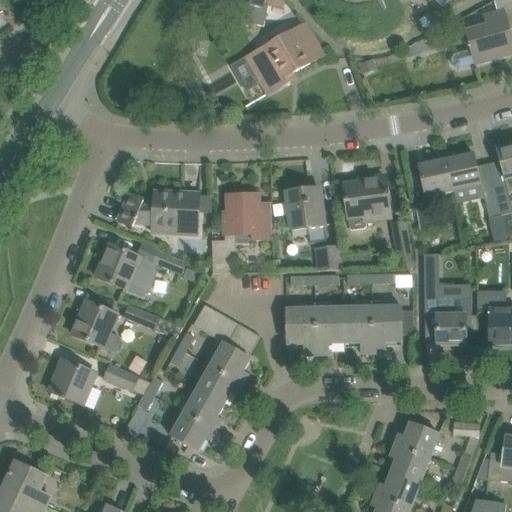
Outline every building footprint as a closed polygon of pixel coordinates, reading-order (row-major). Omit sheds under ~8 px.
[(240,0),(239,4),(268,11),(269,7),(283,10),(285,0),(240,0)] [(511,0),(496,0),(496,1),(499,14),(486,17),(489,26),(466,32),(469,44),(467,44),(468,49),(471,48),(471,51),(454,55),(451,61),(453,67),(458,70),(476,65),(476,63),(502,56),(502,58),(511,54),(511,0)] [(268,11),(239,4),(235,21),(264,28),(268,11)] [(306,25),(246,59),(268,96),(290,83),(287,78),(324,56),(306,25)] [(405,51),(408,59),(430,51),(423,40),(405,51)] [(511,192),(511,145),(497,149),(506,181),(505,181),(506,187),(495,189),(502,218),(511,215),(511,204),(509,193),(511,192)] [(474,155),(447,161),(454,193),(481,187),(474,155)] [(454,193),(447,161),(419,167),(426,199),(454,193)] [(386,181),(344,186),(350,225),(349,225),(350,230),(351,232),(365,230),(366,228),(366,223),(391,220),(386,181)] [(502,218),(495,189),(483,192),(489,221),(502,218)] [(326,227),(322,196),(312,197),(310,190),(286,194),(291,232),(309,230),(311,245),(326,243),(324,227),(326,227)] [(198,231),(200,197),(156,194),(155,203),(144,203),(131,197),(120,222),(139,230),(140,226),(154,226),(154,229),(198,231)] [(270,241),(270,212),(270,205),(260,206),(259,196),(227,197),(228,222),(224,222),(225,237),(236,237),(237,244),(248,244),(248,241),(270,241)] [(428,204),(415,206),(421,235),(433,232),(428,204)] [(412,256),(406,224),(392,226),(401,270),(415,270),(412,256)] [(231,253),(231,243),(225,243),(213,243),(214,275),(231,275),(231,253)] [(111,246),(97,279),(128,292),(145,299),(146,295),(150,293),(158,274),(157,270),(158,268),(182,278),(187,265),(157,252),(140,246),(136,256),(111,246)] [(315,250),(318,273),(343,271),(340,247),(315,250)] [(425,256),(424,256),(425,319),(437,319),(438,347),(466,347),(466,317),(472,317),(471,300),(451,300),(440,301),(440,287),(439,256),(425,256)] [(187,270),(183,279),(194,283),(198,274),(187,270)] [(395,276),(396,277),(396,285),(395,289),(413,288),(413,276),(395,276)] [(327,286),(327,278),(315,279),(315,286),(327,286)] [(339,286),(338,278),(327,278),(327,286),(339,286)] [(303,287),(303,279),(291,279),(291,287),(303,287)] [(315,286),(315,279),(303,279),(303,287),(315,286)] [(478,312),(490,312),(490,346),(511,346),(511,310),(507,310),(506,293),(478,293),(478,312)] [(118,315),(87,303),(73,337),(103,350),(111,353),(116,353),(121,351),(123,345),(122,340),(120,337),(117,335),(110,332),(118,315)] [(125,319),(176,341),(183,330),(130,307),(125,319)] [(205,333),(216,312),(206,307),(194,328),(205,333)] [(374,356),(373,308),(345,309),(346,345),(362,344),(362,356),(374,356)] [(403,343),(402,312),(402,308),(373,308),(374,356),(386,355),(386,344),(403,343)] [(346,345),(345,309),(315,310),(316,357),(329,357),(329,345),(346,345)] [(316,357),(315,310),(287,311),(288,346),(305,346),(305,357),(316,357)] [(216,340),(227,319),(216,312),(205,333),(216,340)] [(227,346),(239,325),(227,319),(216,340),(223,343),(227,346)] [(239,353),(250,332),(239,325),(227,346),(239,353)] [(249,359),(260,340),(261,338),(250,332),(239,353),(249,359)] [(194,340),(187,335),(179,350),(186,354),(194,340)] [(239,353),(227,346),(223,343),(210,367),(244,386),(249,377),(244,374),(251,360),(249,359),(239,353)] [(178,369),(186,354),(179,350),(171,364),(178,369)] [(63,362),(50,393),(61,398),(61,399),(64,401),(65,399),(83,407),(96,375),(63,362)] [(152,384),(138,379),(111,367),(105,381),(133,392),(132,393),(145,397),(147,394),(152,384)] [(238,397),(244,386),(210,367),(197,391),(225,407),(232,394),(238,397)] [(155,380),(152,384),(147,394),(155,398),(163,384),(155,380)] [(218,419),(225,407),(197,391),(184,415),(217,433),(223,422),(218,419)] [(147,394),(145,397),(134,417),(142,422),(155,398),(147,394)] [(211,443),(217,433),(184,415),(171,438),(199,453),(206,440),(211,443)] [(454,423),(453,437),(480,438),(480,425),(454,423)] [(431,460),(440,436),(411,424),(405,439),(399,436),(395,446),(431,460)] [(511,431),(508,431),(505,456),(492,454),(491,461),(489,481),(511,483),(511,431)] [(421,486),(431,460),(395,446),(391,458),(397,461),(391,475),(421,486)] [(466,474),(472,459),(464,455),(458,471),(466,474)] [(485,460),(478,479),(489,481),(491,461),(485,460)] [(39,494),(47,478),(16,463),(5,487),(47,507),(51,499),(39,494)] [(460,490),(466,474),(458,471),(452,487),(460,490)] [(411,510),(421,486),(391,475),(386,488),(380,486),(376,496),(411,510)] [(44,511),(47,507),(5,487),(0,496),(0,511),(44,511)] [(410,511),(411,510),(376,496),(372,507),(378,510),(377,511),(410,511)] [(505,511),(506,506),(469,501),(464,511),(505,511)]
